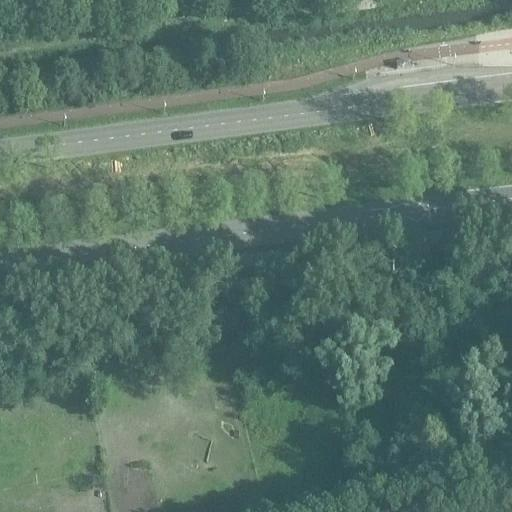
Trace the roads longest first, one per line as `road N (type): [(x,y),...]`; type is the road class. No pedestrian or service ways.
road 1 (primary): [(0,264),(511,198)]
road 2 (primary): [(511,86),(0,152)]
